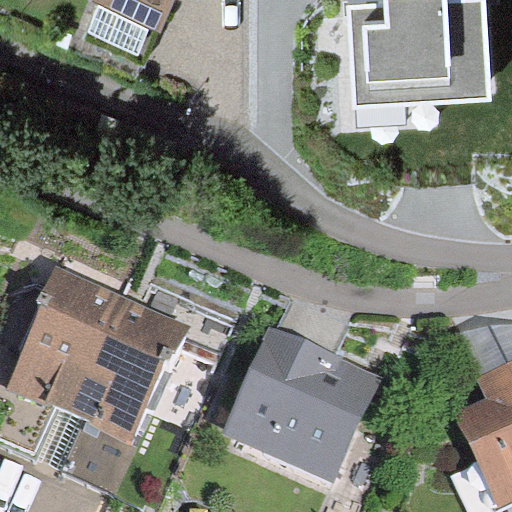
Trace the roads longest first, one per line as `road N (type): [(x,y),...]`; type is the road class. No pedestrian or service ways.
road 1 (residential): [(511,256),(369,229),(0,49)]
road 2 (residential): [(511,295),(443,303),(346,297),(0,157)]
road 3 (unknown): [(179,136),(197,118),(213,0)]
